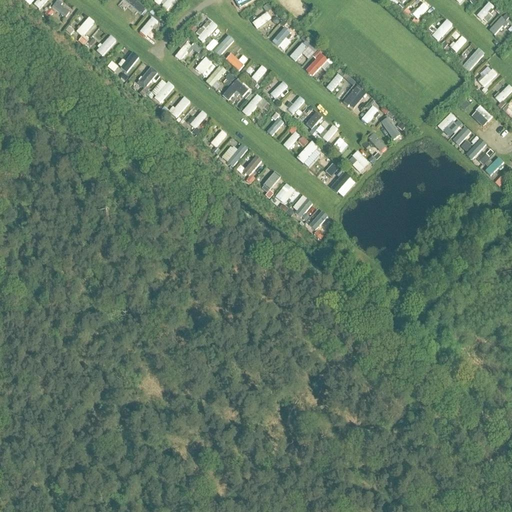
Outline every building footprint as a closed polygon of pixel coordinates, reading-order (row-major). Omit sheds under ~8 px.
[(38,0),(36,2),(42,9),(50,0),(38,0)] [(67,18),(74,11),(62,0),(58,0),(54,5),(67,18)] [(137,0),(117,0),(116,2),(133,17),(144,5),(137,0)] [(166,0),(159,8),(165,13),(176,0),(166,0)] [(242,0),(239,1),(235,4),(239,11),(250,5),(256,2),(255,0),(242,0)] [(477,23),(489,10),(484,5),(472,18),(477,23)] [(267,6),(262,10),(266,15),(271,11),(267,6)] [(49,12),(44,17),(48,21),(53,16),(49,12)] [(79,18),(85,21),(88,15),(83,12),(79,18)] [(248,25),(252,31),(268,21),(263,14),(248,25)] [(156,16),(152,20),(158,24),(161,20),(156,16)] [(85,35),(95,22),(89,18),(80,31),(85,35)] [(490,40),(503,25),(496,19),(484,33),(490,40)] [(416,23),(414,21),(412,24),(418,29),(422,25),(418,22),(416,23)] [(96,34),(102,26),(96,22),(90,30),(96,34)] [(209,24),(195,40),(200,45),(215,29),(209,24)] [(68,30),(73,34),(77,29),(71,25),(68,30)] [(197,32),(192,27),(187,33),(192,38),(197,32)] [(511,31),(507,28),(503,33),(509,37),(511,32),(511,31)] [(433,35),(428,31),(425,35),(429,39),(433,35)] [(97,51),(103,57),(118,42),(112,36),(97,51)] [(78,44),(83,48),(88,43),(83,38),(78,44)] [(185,38),(177,47),(181,51),(189,42),(185,38)] [(451,56),(463,44),(457,38),(445,50),(451,56)] [(226,39),(216,52),(220,56),(231,42),(226,39)] [(284,57),(290,62),(301,49),(296,44),(284,57)] [(303,46),(300,51),(306,55),(309,49),(303,46)] [(319,51),(312,59),(316,62),(323,54),(319,51)] [(130,73),(139,59),(133,55),(124,68),(130,73)] [(236,74),(241,68),(227,55),(222,61),(236,74)] [(469,70),(479,60),(474,55),(464,64),(469,70)] [(465,62),(461,57),(456,62),(461,66),(465,62)] [(196,76),(206,64),(200,60),(191,71),(196,76)] [(137,83),(144,89),(153,78),(154,79),(159,73),(151,66),(137,83)] [(249,76),(253,71),(248,67),(243,71),(249,76)] [(258,67),(249,80),(255,85),(264,72),(258,67)] [(478,90),(493,79),(488,72),(473,84),(478,90)] [(206,85),(212,90),(222,78),(216,73),(206,85)] [(333,76),(323,91),(330,95),(340,80),(333,76)] [(273,80),(267,85),(271,90),(277,84),(273,80)] [(168,82),(153,98),(160,104),(174,88),(168,82)] [(233,105),(245,92),(234,82),(222,95),(233,105)] [(280,82),(268,96),(274,101),(286,87),(280,82)] [(503,88),(490,102),(495,107),(509,93),(503,88)] [(352,90),(341,102),(346,107),(349,104),(352,107),(360,98),(352,90)] [(288,104),(294,96),(290,93),(284,100),(288,104)] [(367,96),(364,100),(368,104),(372,100),(367,96)] [(240,113),(247,119),(261,102),(254,97),(240,113)] [(170,114),(177,119),(189,103),(182,98),(170,114)] [(285,111),(291,116),(303,103),(297,98),(285,111)] [(267,105),(263,110),(267,114),(271,109),(267,105)] [(364,126),(376,113),(370,108),(358,120),(364,126)] [(196,130),(206,115),(200,111),(190,126),(196,130)] [(315,113),(303,125),(309,131),(321,119),(315,113)] [(446,116),(434,129),(440,135),(453,122),(446,116)] [(384,119),(376,127),(390,142),(398,134),(384,119)] [(274,137),(282,130),(274,122),(267,130),(274,137)] [(401,124),(397,129),(401,133),(406,128),(401,124)] [(499,148),(503,144),(489,129),(484,133),(499,148)] [(220,146),(226,135),(219,132),(214,143),(220,146)] [(449,144),(454,148),(465,136),(460,132),(449,144)] [(377,155),(383,150),(369,135),(363,140),(377,155)] [(478,141),(474,138),(470,143),(473,147),(478,141)] [(236,142),(225,163),(233,167),(244,146),(236,142)] [(303,165),(318,150),(313,145),(299,160),(303,165)] [(250,152),(238,166),(243,170),(255,156),(250,152)] [(359,155),(349,165),(358,174),(367,163),(359,155)] [(256,156),(243,173),(248,177),(261,159),(256,156)] [(489,161),(484,166),(488,170),(493,165),(489,161)] [(316,175),(321,179),(327,171),(331,173),(334,169),(325,163),(316,175)] [(341,170),(335,177),(339,179),(344,172),(341,170)] [(273,172),(263,186),(269,190),(279,176),(273,172)] [(334,187),(344,196),(350,190),(345,185),(349,181),(344,176),(334,187)] [(251,177),(247,182),(251,185),(255,181),(251,177)] [(275,198),(284,205),(296,191),(286,184),(275,198)] [(307,200),(295,214),(301,219),(313,206),(307,200)] [(283,207),(280,210),(286,215),(289,211),(283,207)] [(325,212),(311,224),(317,230),(330,219),(325,212)] [(305,216),(301,220),(306,224),(309,220),(305,216)] [(318,232),(314,236),(321,242),(324,238),(318,232)]
